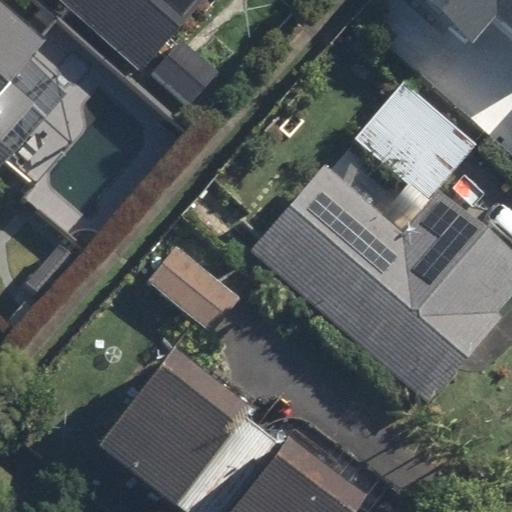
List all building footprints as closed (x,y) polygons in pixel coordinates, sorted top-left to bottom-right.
[(47,0),(177,119),(212,81),(168,40),(205,0),(204,0),(47,0)] [(511,29),(511,0),(422,0),(474,43),(496,17),(511,29)] [(0,91),(25,61),(0,39),(0,91)] [(467,156),(388,88),(238,262),(415,415),(490,328),(486,325),(511,294),(511,274),(427,201),(467,156)] [(166,252),(138,288),(203,339),(232,303),(166,252)] [(159,511),(231,422),(158,364),(78,465),(136,511),(159,511)] [(347,511),(349,511),(271,452),(225,511),(347,511)]
